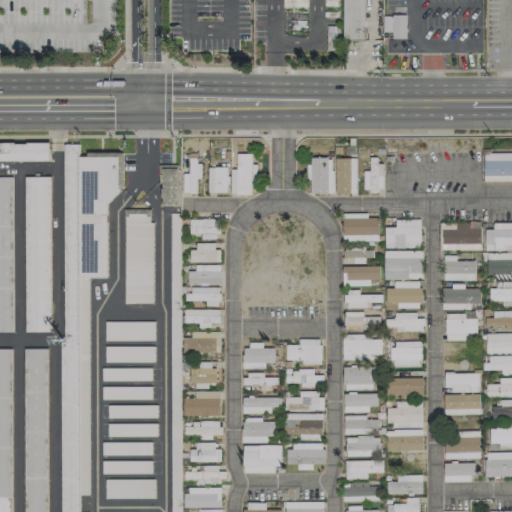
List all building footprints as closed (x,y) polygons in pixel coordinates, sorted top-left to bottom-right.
[(364,0),(343,0),(343,40),(365,40),(364,0)] [(0,161),(49,161),(49,143),(0,142),(0,161)] [(61,511),(78,511),(79,494),(88,495),(89,277),(111,278),(112,153),(79,153),(79,144),(64,144),(61,511)] [(251,154),(237,153),(236,169),(231,169),(230,194),(251,195),(251,183),(256,183),(256,164),(251,164),(251,154)] [(511,153),(484,153),(484,181),(511,181),(511,153)] [(382,157),(369,157),(369,171),(364,171),(364,190),(382,190),(382,157)] [(182,174),(183,193),(197,193),(197,179),(200,179),(199,158),(188,158),(188,174),(182,174)] [(332,193),(333,158),(308,158),(308,179),(311,179),(310,193),(332,193)] [(356,194),(356,158),(335,158),(335,193),(356,194)] [(178,165),(160,165),(161,206),(179,206),(178,165)] [(208,167),(208,193),(227,192),(227,167),(208,167)] [(0,331),(12,332),(10,177),(0,177),(0,331)] [(51,177),(26,177),(25,332),(50,332),(51,177)] [(153,303),(152,209),(124,209),(125,303),(153,303)] [(171,299),(181,299),(180,213),(170,213),(171,299)] [(367,213),(342,214),(343,241),(378,240),(378,217),(367,218),(367,213)] [(189,219),(189,234),(201,234),(201,239),(218,239),(218,219),(189,219)] [(385,248),(421,247),(420,219),(396,220),(396,227),(385,227),(385,248)] [(439,250),(480,251),(480,222),(440,222),(439,250)] [(511,250),(511,222),(493,223),(493,229),(485,229),(485,251),(511,250)] [(190,262),(218,261),(218,243),(196,243),(196,249),(190,250),(190,262)] [(372,247),(344,248),(344,258),(372,257),(372,247)] [(423,251),(384,251),(384,279),(422,279),(423,251)] [(443,281),(475,280),(475,261),(456,261),(456,256),(443,256),(443,281)] [(195,265),(195,271),(187,271),(188,284),(220,283),(220,265),(195,265)] [(370,285),(370,280),(379,279),(379,265),(342,266),(343,286),(370,285)] [(397,308),(421,307),(420,281),(394,282),(394,287),(386,288),(386,303),(397,302),(397,308)] [(511,305),(511,281),(492,281),(491,301),(502,301),(502,305),(511,305)] [(480,288),(464,288),(464,286),(441,287),(442,310),(470,310),(470,304),(480,304),(480,288)] [(220,287),(188,287),(188,301),(206,301),(206,306),(220,306),(220,287)] [(345,308),(367,307),(367,302),(382,302),(382,294),(359,294),(359,291),(345,291),(345,308)] [(220,310),(185,309),(184,323),(198,323),(198,328),(211,328),(211,323),(219,323),(220,310)] [(511,311),(493,311),(493,318),(485,318),(485,327),(511,326),(511,317),(511,311)] [(364,312),(345,312),(344,328),(379,329),(379,316),(363,316),(364,312)] [(394,313),(394,319),(386,319),(386,327),(395,327),(396,331),(423,330),(423,319),(416,319),(416,313),(394,313)] [(446,340),(476,340),(476,313),(445,313),(446,340)] [(220,331),(191,332),(191,338),(183,338),(183,352),(220,352),(220,331)] [(511,333),(486,334),(486,353),(511,352),(511,333)] [(374,360),(374,355),(382,355),(382,334),(342,335),(343,361),(374,360)] [(286,360),(302,360),(302,364),(321,364),(320,339),(298,339),(299,345),(286,345),(286,360)] [(421,341),(392,342),(393,367),(422,366),(421,341)] [(245,368),(265,368),(265,362),(274,362),(274,348),(263,348),(263,342),(244,342),(245,368)] [(447,369),(471,368),(470,345),(446,346),(447,369)] [(0,511),(10,511),(11,349),(0,348),(0,511)] [(23,349),(24,511),(45,511),(45,349),(23,349)] [(502,370),(502,375),(511,374),(511,355),(485,357),(486,370),(502,370)] [(190,382),(214,383),(214,362),(199,361),(199,368),(190,368),(190,382)] [(373,366),(343,367),(344,390),(374,389),(373,366)] [(314,371),(286,371),(286,382),(300,382),(300,385),(323,385),(323,375),(314,375),(314,371)] [(479,372),(444,373),(445,387),(451,387),(452,393),(479,392),(479,372)] [(245,385),(260,385),(260,391),(270,391),(270,385),(278,385),(278,377),(264,377),(264,373),(245,373),(245,385)] [(486,384),(486,397),(511,396),(511,377),(499,378),(499,384),(486,384)] [(423,378),(386,378),(387,395),(423,395),(423,378)] [(220,391),(195,391),(195,398),(184,398),(183,415),(219,416),(220,391)] [(323,410),(324,393),(299,393),(299,397),(285,397),(285,409),(323,410)] [(377,393),(343,394),(344,412),(368,412),(368,406),(377,406),(377,393)] [(444,394),(444,415),(480,414),(480,394),(444,394)] [(243,397),(243,413),(272,413),(272,407),(281,407),(281,398),(243,397)] [(492,418),(511,418),(511,400),(501,400),(501,406),(492,406),(492,418)] [(422,401),(396,401),(396,408),(386,408),(387,427),(422,427),(422,401)] [(285,434),(300,434),(300,439),(322,440),(322,413),(285,413),(285,434)] [(344,415),(344,433),(379,432),(379,419),(366,419),(366,415),(344,415)] [(274,421),(262,422),(262,418),(242,418),(242,443),(267,442),(267,435),(274,435),(274,421)] [(184,421),(184,434),(201,435),(200,439),(212,439),(212,434),(220,435),(220,422),(184,421)] [(490,428),(490,446),(511,445),(511,422),(511,427),(490,428)] [(422,429),(387,430),(387,451),(423,450),(422,429)] [(480,458),(479,430),(455,431),(456,439),(444,439),(445,459),(480,458)] [(371,456),(371,452),(379,451),(379,436),(345,437),(346,456),(371,456)] [(214,442),(196,443),(196,449),(189,449),(190,462),(221,461),(220,449),(214,449),(214,442)] [(323,444),(286,444),(286,464),(297,464),(297,469),(312,469),(312,464),(323,464),(323,444)] [(243,472),(274,472),(274,467),(281,467),(281,446),(243,445),(243,472)] [(485,477),(511,476),(511,452),(485,452),(485,477)] [(421,458),(411,459),(411,453),(399,453),(399,459),(390,459),(390,467),(407,467),(407,472),(422,472),(421,458)] [(345,479),(367,478),(367,473),(383,472),(382,460),(345,461),(345,479)] [(473,463),(444,463),(444,482),(473,481),(473,463)] [(218,465),(199,465),(200,471),(184,471),(184,479),(197,478),(197,483),(209,483),(209,478),(226,478),(226,471),(218,471),(218,465)] [(422,475),(397,475),(397,481),(386,481),(387,494),(422,493),(422,475)] [(379,486),(369,486),(369,483),(343,483),(343,502),(379,501),(379,486)] [(185,508),(221,507),(220,487),(185,488),(185,508)] [(386,504),(386,511),(418,511),(418,497),(406,497),(406,503),(386,504)] [(284,511),(323,511),(323,502),(285,501),(284,511)] [(280,511),(281,509),(267,509),(267,503),(244,503),(243,511),(280,511)]
